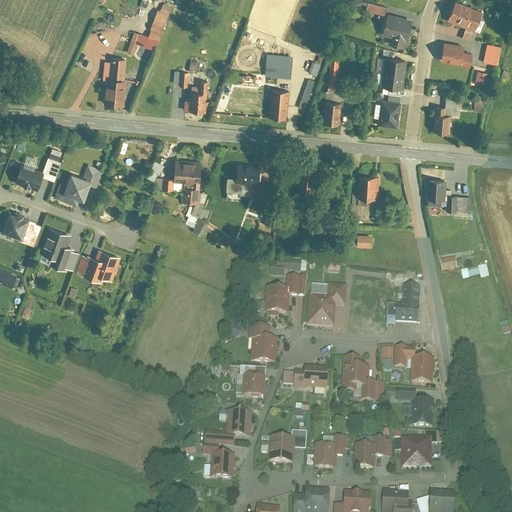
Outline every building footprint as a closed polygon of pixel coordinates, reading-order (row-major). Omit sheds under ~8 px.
[(448,1),(441,19),(472,30),(479,13),(448,1)] [(390,13),(391,4),(371,3),(370,11),(390,13)] [(154,11),(143,40),(155,45),(166,15),(154,11)] [(375,35),(382,36),(381,44),(399,48),(401,40),(406,41),(410,22),(380,15),(375,35)] [(478,64),(496,68),(501,47),(483,43),(478,64)] [(437,45),(433,62),(462,69),(466,51),(437,45)] [(267,55),(265,75),(290,76),(292,56),(267,55)] [(376,59),(374,88),(396,91),(399,61),(376,59)] [(104,60),(100,103),(122,105),(126,62),(104,60)] [(322,62),(322,91),(337,91),(337,61),(322,62)] [(172,69),(172,90),(186,90),(186,69),(172,69)] [(475,69),(471,84),(481,87),(485,72),(475,69)] [(308,105),(317,80),(311,78),(303,104),(308,105)] [(183,91),(184,113),(198,112),(197,90),(183,91)] [(265,90),(265,119),(282,119),(283,91),(265,90)] [(401,128),(405,102),(385,100),(381,126),(401,128)] [(325,101),(323,122),(339,123),(341,102),(325,101)] [(464,102),(464,113),(481,113),(481,102),(464,102)] [(428,113),(428,133),(444,133),(444,113),(428,113)] [(167,163),(166,181),(195,183),(196,165),(167,163)] [(43,172),(21,164),(14,182),(36,190),(43,172)] [(227,170),(228,187),(255,186),(254,168),(227,170)] [(92,180),(71,173),(64,193),(85,200),(92,180)] [(289,175),(289,200),(307,199),(307,175),(289,175)] [(350,177),(350,201),(371,201),(371,177),(350,177)] [(423,181),(423,207),(439,207),(439,181),(423,181)] [(255,186),(255,202),(273,201),(272,185),(255,186)] [(182,190),(178,204),(187,206),(181,225),(192,228),(201,198),(192,195),(193,193),(182,190)] [(455,198),(453,216),(465,217),(467,200),(455,198)] [(16,213),(10,211),(1,232),(23,239),(24,235),(31,237),(36,221),(29,219),(30,218),(23,216),(24,214),(16,212),(16,213)] [(191,232),(197,235),(205,222),(199,218),(191,232)] [(78,254),(62,249),(68,235),(50,228),(40,252),(55,258),(53,262),(72,269),(78,254)] [(363,235),(363,247),(376,246),(376,234),(363,235)] [(72,269),(71,271),(100,282),(102,277),(111,280),(116,268),(114,267),(117,258),(99,251),(96,260),(88,257),(87,258),(78,254),(72,269)] [(436,260),(437,275),(455,273),(454,259),(436,260)] [(481,266),(485,279),(493,276),(490,263),(481,266)] [(458,272),(460,283),(478,279),(476,268),(458,272)] [(265,270),(265,278),(281,278),(281,270),(265,270)] [(15,277),(0,271),(0,282),(11,287),(15,277)] [(282,280),(282,300),(298,300),(298,280),(282,280)] [(342,287),(305,287),(305,327),(325,327),(325,309),(342,309),(342,287)] [(259,289),(260,316),(279,316),(278,289),(259,289)] [(384,307),(385,326),(416,326),(415,291),(398,291),(398,307),(384,307)] [(511,323),(511,321),(503,323),(507,334),(511,332),(511,323)] [(264,328),(245,328),(246,343),(248,343),(248,364),(252,364),(270,363),(269,341),(265,341),(264,328)] [(384,347),(384,359),(395,360),(395,347),(384,347)] [(381,386),(361,386),(361,361),(338,361),(338,390),(356,390),(356,403),(381,403),(381,386)] [(405,387),(429,387),(430,362),(406,361),(405,387)] [(290,372),(291,393),(320,392),(320,372),(290,372)] [(238,397),(259,398),(259,377),(239,376),(238,397)] [(393,393),(393,401),(413,401),(412,393),(393,393)] [(407,429),(426,429),(426,403),(407,403),(407,429)] [(222,415),(223,439),(247,438),(246,414),(222,415)] [(292,433),(292,450),(301,450),(301,433),(292,433)] [(398,441),(399,470),(429,469),(428,440),(398,441)] [(262,441),(262,465),(281,465),(282,442),(262,441)] [(370,441),(369,461),(378,461),(388,462),(388,441),(370,441)] [(348,447),(348,472),(365,472),(365,447),(348,447)] [(308,449),(308,470),(326,470),(326,449),(308,449)] [(204,456),(206,483),(230,482),(229,455),(204,456)] [(286,503),(285,511),(322,511),(323,493),(296,493),(296,503),(286,503)] [(333,497),(333,511),(361,511),(361,497),(333,497)] [(375,511),(403,511),(402,498),(374,500),(375,511)] [(420,500),(420,511),(446,511),(447,500),(420,500)]
